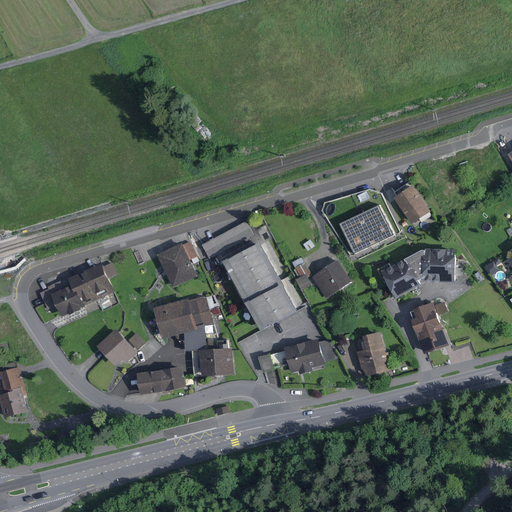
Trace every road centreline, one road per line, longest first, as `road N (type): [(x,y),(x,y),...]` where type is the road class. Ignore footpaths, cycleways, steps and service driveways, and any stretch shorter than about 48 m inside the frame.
road 1 (residential): [(511,122),(41,268),(23,284),(29,315),(64,363),(104,397),(152,411),(251,387),(266,395),(278,424)]
road 2 (primary): [(278,424),(0,497)]
road 3 (track): [(0,66),(232,0)]
road 4 (primary): [(511,368),(278,424)]
